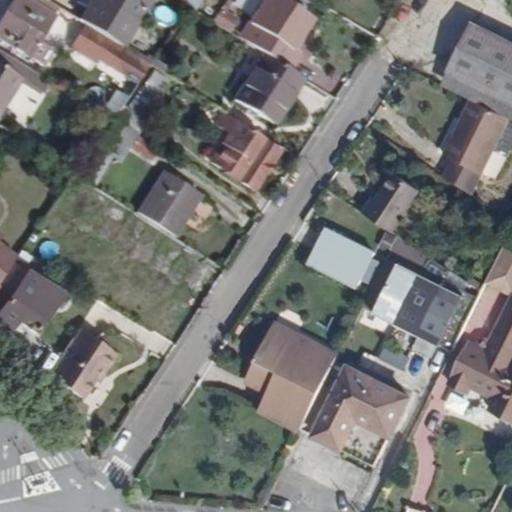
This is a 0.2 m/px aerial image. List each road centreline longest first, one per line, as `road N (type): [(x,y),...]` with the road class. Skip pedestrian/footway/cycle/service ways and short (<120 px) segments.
road 1 (residential): [(102,511),(112,474),(383,60)]
road 2 (residential): [(89,511),(56,458),(9,407)]
